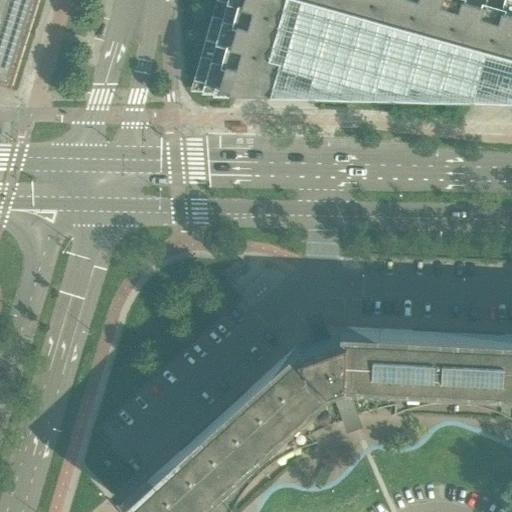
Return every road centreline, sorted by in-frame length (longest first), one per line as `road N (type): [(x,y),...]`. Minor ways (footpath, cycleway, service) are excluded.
road 1 (tertiary): [(17,511),(107,207)]
road 2 (tertiary): [(107,207),(322,213)]
road 3 (tertiary): [(60,205),(0,402)]
road 4 (tertiary): [(325,163),(120,159)]
road 5 (residential): [(316,282),(511,290)]
road 6 (tertiary): [(322,213),(511,216)]
road 7 (tertiary): [(511,167),(325,163)]
road 8 (unclassified): [(137,3),(77,158)]
road 9 (unclassified): [(120,159),(146,49),(137,3)]
